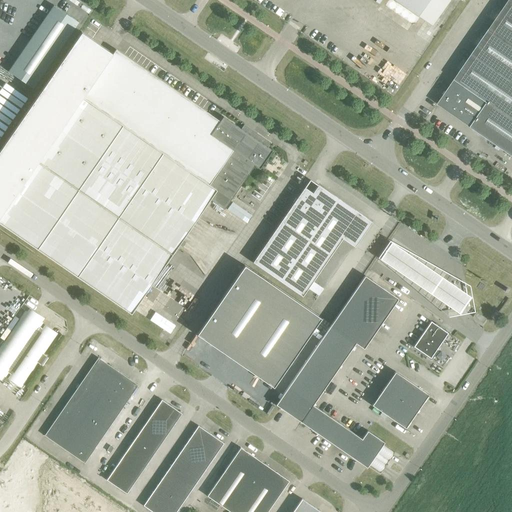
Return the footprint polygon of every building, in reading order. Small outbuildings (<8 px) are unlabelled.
[(394,0),(418,16),(431,25),(448,0),(394,0)] [(511,0),(508,0),(488,29),(437,104),(511,155),(511,0)] [(53,6),(8,71),(33,88),(78,23),(53,6)] [(81,32),(0,149),(0,160),(12,169),(0,186),(14,197),(0,216),(0,223),(131,313),(177,247),(165,238),(185,208),(197,217),(209,199),(224,210),(270,143),(244,125),(241,129),(223,116),(220,121),(115,49),(113,54),(81,32)] [(368,219),(318,185),(306,201),(298,196),(252,262),(302,296),(342,238),(351,244),(368,219)] [(378,259),(460,316),(471,299),(389,242),(378,259)] [(244,265),(196,334),(273,387),(321,318),(244,265)] [(364,276),(330,326),(355,343),(364,349),(398,299),(364,276)] [(0,346),(0,373),(6,378),(9,373),(24,384),(27,380),(25,378),(31,370),(33,372),(36,367),(34,366),(53,337),(40,328),(43,323),(25,311),(0,346)] [(476,312),(472,317),(482,323),(486,318),(476,312)] [(431,321),(413,347),(430,358),(448,333),(431,321)] [(330,326),(319,342),(344,359),(355,343),(330,326)] [(319,342),(308,358),(333,376),(344,359),(319,342)] [(98,358),(44,436),(84,463),(138,385),(98,358)] [(308,358),(296,375),(321,392),(333,376),(308,358)] [(395,372),(383,388),(417,411),(428,395),(395,372)] [(276,405),(300,422),(313,405),(321,392),(296,375),(276,405)] [(417,411),(383,388),(372,405),(405,428),(417,411)] [(106,480),(126,494),(181,414),(161,400),(106,480)] [(300,422),(317,433),(329,416),(313,405),(300,422)] [(317,433),(333,445),(345,427),(329,416),(317,433)] [(143,506),(152,511),(175,511),(223,443),(198,426),(143,506)] [(333,445),(350,456),(361,439),(345,427),(333,445)] [(367,468),(368,465),(379,473),(394,452),(382,445),(384,442),(367,430),(350,456),(367,468)] [(207,496),(230,511),(266,511),(288,481),(240,447),(207,496)] [(301,499),(293,510),(295,511),(316,511),(318,510),(301,499)] [(61,511),(61,502),(1,506),(1,511),(61,511)]
